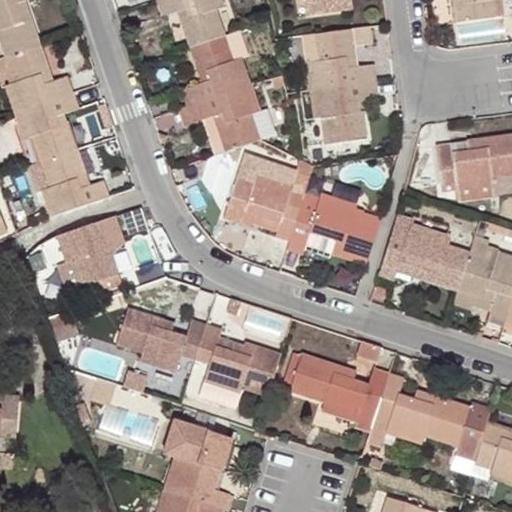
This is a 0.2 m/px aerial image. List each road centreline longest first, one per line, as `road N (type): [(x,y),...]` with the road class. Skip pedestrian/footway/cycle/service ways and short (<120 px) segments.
road 1 (unclassified): [(511,362),(178,250),(159,188)]
road 2 (unclassified): [(159,188),(95,0)]
road 3 (residential): [(159,188),(0,253)]
road 4 (residential): [(408,0),(425,100),(487,92)]
